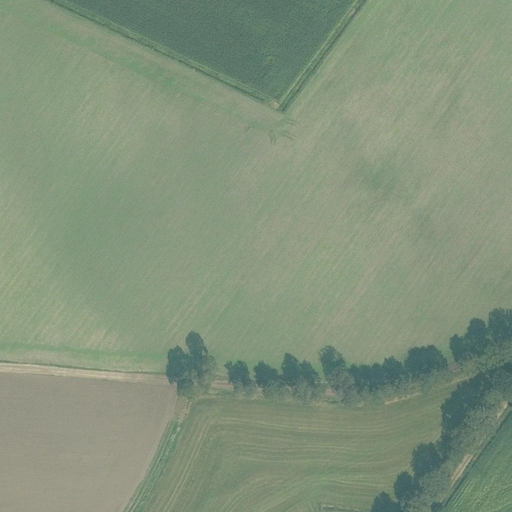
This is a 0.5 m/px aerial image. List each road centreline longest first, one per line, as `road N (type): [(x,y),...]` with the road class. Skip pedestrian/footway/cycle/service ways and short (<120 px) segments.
road 1 (track): [(511,350),(351,393),(0,367)]
road 2 (track): [(511,391),(430,511)]
